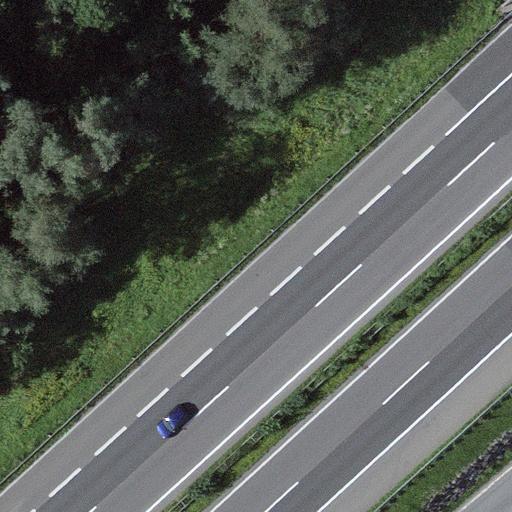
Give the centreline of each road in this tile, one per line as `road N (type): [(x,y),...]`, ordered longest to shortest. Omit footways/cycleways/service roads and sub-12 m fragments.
road 1 (motorway): [(511,133),(97,511)]
road 2 (motorway): [(272,511),(511,290)]
